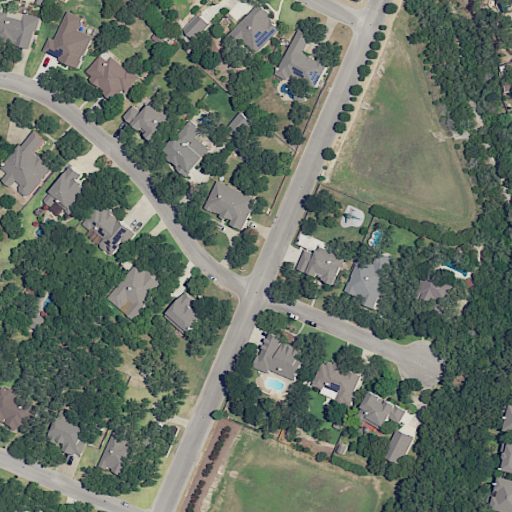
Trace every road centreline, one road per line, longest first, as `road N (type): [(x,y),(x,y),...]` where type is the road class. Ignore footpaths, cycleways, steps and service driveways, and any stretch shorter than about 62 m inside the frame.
road 1 (residential): [(160,511),(379,0)]
road 2 (residential): [(0,78),(38,91),(110,147),(195,253),(227,279),(420,363)]
road 3 (residential): [(125,511),(0,457)]
